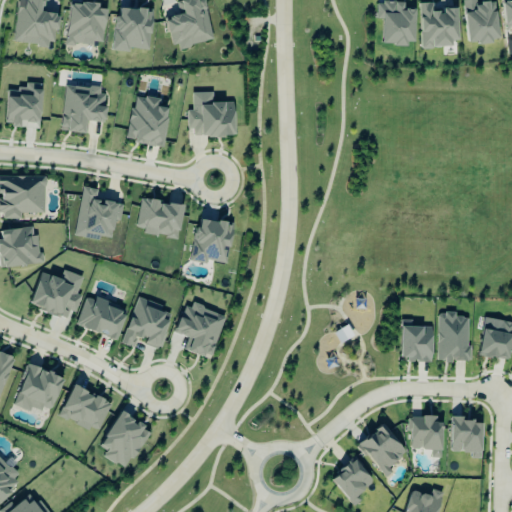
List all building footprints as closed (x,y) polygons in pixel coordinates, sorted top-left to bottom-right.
[(16,0),(12,44),(52,47),(55,15),(38,14),(40,1),(32,0),(16,0)] [(212,41),(202,0),(184,0),(177,2),(180,15),(165,18),(173,51),(212,41)] [(469,0),(462,1),(466,45),(498,42),(494,2),(475,4),(474,0),(469,0)] [(511,0),(500,0),(505,32),(511,31),(511,0)] [(101,47),(104,10),(96,10),(97,6),(68,3),(64,43),(101,47)] [(413,46),(414,10),(402,10),(402,3),(376,3),(376,19),(381,19),(380,45),(413,46)] [(418,4),(420,48),(457,46),(455,9),(441,9),(441,12),(431,13),(431,4),(418,4)] [(112,52),(127,53),(128,49),(148,50),(151,11),(114,9),(112,52)] [(40,85),(24,84),(24,90),(5,90),(4,127),(38,129),(40,85)] [(58,132),(82,135),(84,121),(103,124),(107,96),(98,95),(99,90),(64,85),(58,132)] [(232,103),(211,104),(211,93),(190,94),(191,111),(186,111),(186,130),(192,130),(193,138),(233,137),(232,103)] [(161,148),(166,109),(157,108),(158,100),(132,96),(125,142),(161,148)] [(20,214),(43,214),(44,178),(0,176),(0,214),(2,214),(2,220),(19,220),(20,214)] [(72,237),(98,241),(99,237),(110,239),(113,221),(118,222),(121,206),(93,201),(95,190),(81,188),(72,237)] [(135,229),(142,229),(141,235),(177,239),(181,206),(138,201),(135,229)] [(190,260),(226,266),(231,225),(196,220),(190,260)] [(0,268),(40,265),(37,235),(32,236),(31,229),(0,231),(0,268)] [(39,274),(27,307),(64,320),(67,312),(74,314),(79,296),(75,295),(81,278),(62,271),(59,280),(39,274)] [(74,326),(115,341),(125,310),(93,299),(93,301),(84,298),(74,326)] [(120,345),(132,349),(136,338),(144,341),(143,345),(158,350),(168,317),(145,310),(147,302),(135,298),(120,345)] [(209,360),(224,316),(191,305),(189,310),(182,307),(173,334),(187,339),(183,351),(209,360)] [(435,363),(449,363),(449,361),(467,362),(468,318),(455,318),(455,314),(436,313),(435,363)] [(478,357),(507,362),(511,335),(511,324),(500,322),(499,328),(483,325),(478,357)] [(430,328),(400,327),(399,362),(429,363),(430,328)] [(0,392),(12,360),(0,355),(0,392)] [(11,406),(29,413),(30,409),(40,412),(41,408),(50,411),(62,379),(26,366),(11,406)] [(109,404),(70,388),(58,418),(97,433),(109,404)] [(148,431),(117,414),(96,452),(126,469),(148,431)] [(408,418),(407,451),(430,451),(430,459),(439,459),(440,418),(408,418)] [(448,455),(479,456),(480,424),(461,423),(461,419),(449,418),(448,455)] [(357,445),(379,476),(404,457),(382,427),(357,445)] [(0,499),(19,481),(0,460),(0,499)] [(358,503),(354,497),(372,484),(354,460),(329,478),(351,508),(358,503)] [(436,511),(441,494),(430,490),(428,497),(409,492),(403,511),(436,511)]
